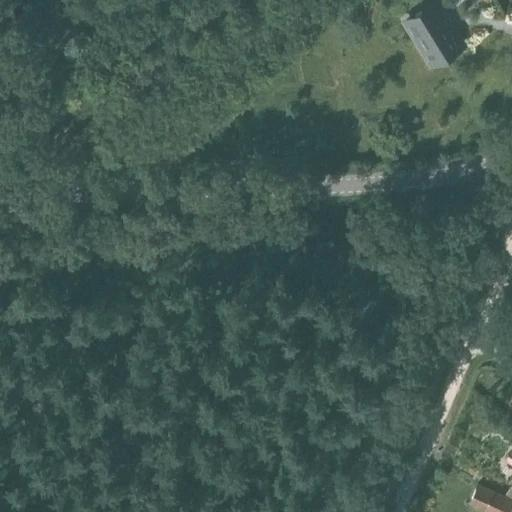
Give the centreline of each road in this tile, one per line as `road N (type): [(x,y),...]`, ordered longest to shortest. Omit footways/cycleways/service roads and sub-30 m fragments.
road 1 (tertiary): [(0,205),(65,195),(416,180),(511,158)]
road 2 (track): [(394,511),(511,228)]
